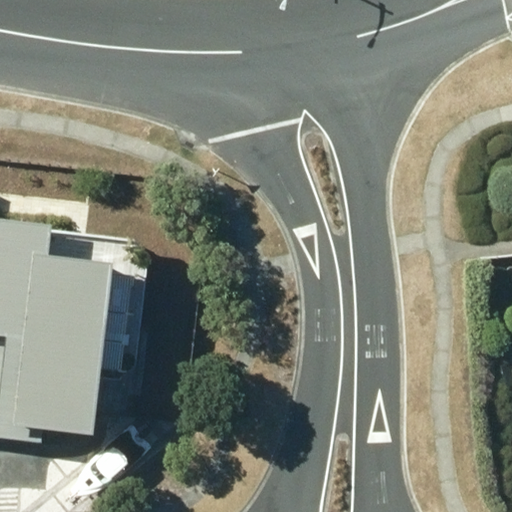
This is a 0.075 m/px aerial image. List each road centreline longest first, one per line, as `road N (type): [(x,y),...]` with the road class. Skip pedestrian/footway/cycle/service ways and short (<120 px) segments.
road 1 (residential): [(333,511),(350,356),(347,281),(325,176),(280,49)]
road 2 (tertiary): [(0,29),(136,49),(280,49)]
road 3 (tertiary): [(280,49),(387,26),(459,0)]
